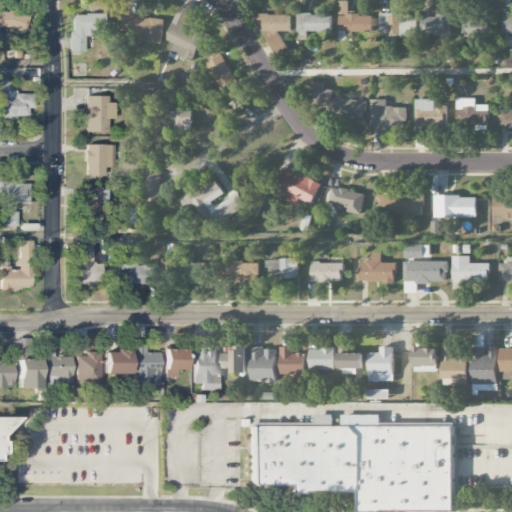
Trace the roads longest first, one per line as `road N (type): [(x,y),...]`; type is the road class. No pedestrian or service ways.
road 1 (tertiary): [(511,316),(0,323)]
road 2 (residential): [(511,163),(372,163),(336,153),(296,123),(218,0)]
road 3 (residential): [(55,324),(47,0)]
road 4 (residential): [(234,511),(181,504),(0,504)]
